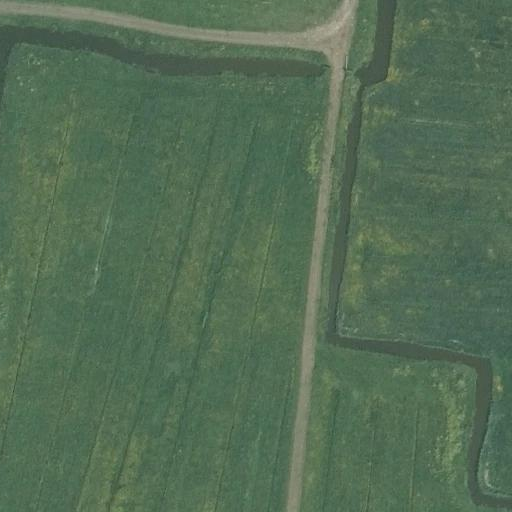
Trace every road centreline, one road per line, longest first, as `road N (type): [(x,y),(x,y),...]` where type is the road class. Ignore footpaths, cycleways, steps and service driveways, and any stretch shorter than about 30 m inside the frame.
road 1 (track): [(292,511),(346,0)]
road 2 (track): [(0,10),(339,49)]
